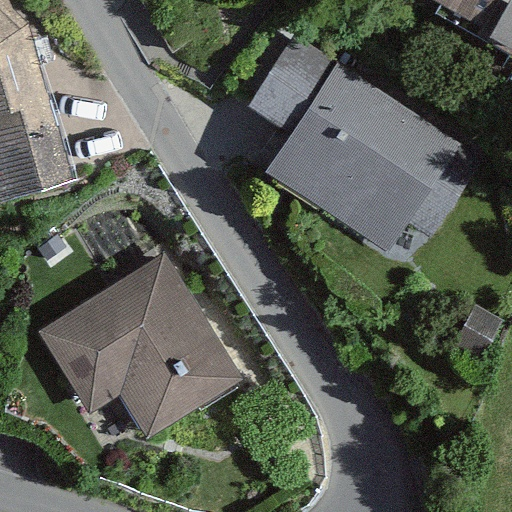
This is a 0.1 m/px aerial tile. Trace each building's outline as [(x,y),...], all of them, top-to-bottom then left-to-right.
[(0,0),(0,201),(76,186),(28,24),(12,9),(11,1),(10,0),(0,0)] [(511,0),(424,0),(511,50),(511,0)] [(300,41),(257,105),(296,131),(268,174),(389,253),(408,223),(436,232),(483,161),(300,41)] [(166,250),(39,328),(90,410),(121,391),(150,438),(246,378),(166,250)] [(504,322),(474,306),(451,353),(480,368),(504,322)]
